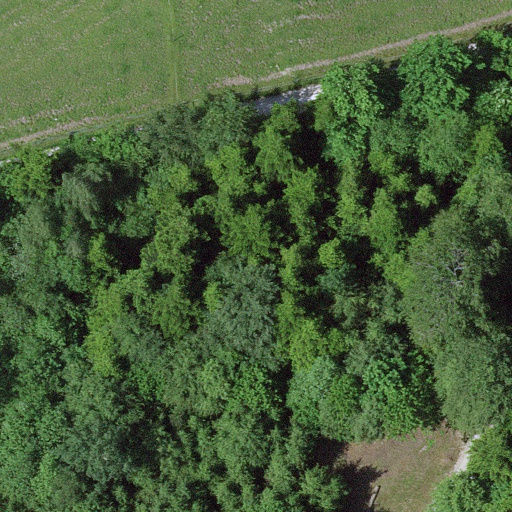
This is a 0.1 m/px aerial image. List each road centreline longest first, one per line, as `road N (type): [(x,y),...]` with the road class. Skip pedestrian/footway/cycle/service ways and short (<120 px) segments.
road 1 (track): [(0,186),(511,50)]
road 2 (track): [(444,511),(511,381)]
